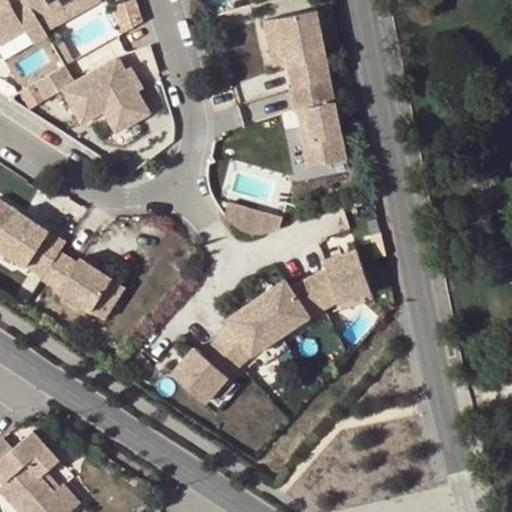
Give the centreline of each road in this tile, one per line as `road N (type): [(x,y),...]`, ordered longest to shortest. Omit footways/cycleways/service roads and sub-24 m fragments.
road 1 (unclassified): [(359,0),(467,511)]
road 2 (tertiary): [(246,511),(20,367)]
road 3 (residential): [(0,129),(106,193),(174,181)]
road 4 (residential): [(174,181),(193,144),(190,115),(155,0)]
